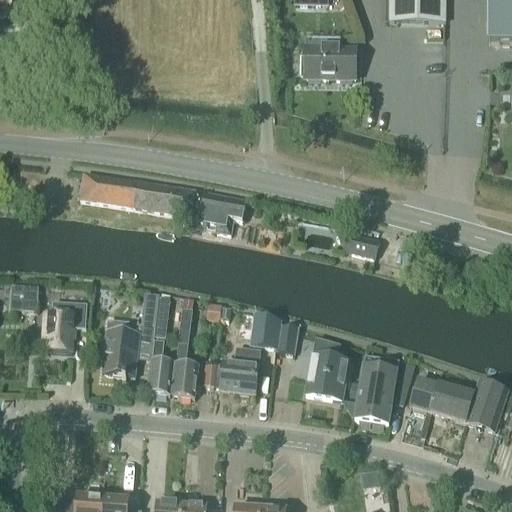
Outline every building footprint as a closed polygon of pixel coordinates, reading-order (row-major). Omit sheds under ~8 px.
[(9,13),(8,0),(0,0),(0,21),(6,22),(6,13),(9,13)] [(310,11),(310,0),(293,0),(294,10),(310,11)] [(385,0),(385,28),(446,29),(445,0),(385,0)] [(511,0),(488,0),(488,49),(511,48),(511,0)] [(339,51),(339,43),(305,43),(305,68),(300,68),(300,81),(304,81),(304,84),(355,85),(355,52),(339,51)] [(79,208),(191,224),(195,197),(83,180),(79,208)] [(233,227),(241,228),(246,208),(198,198),(190,235),(231,242),(233,227)] [(343,258),(374,266),(379,247),(348,239),(343,258)] [(37,318),(38,294),(9,292),(7,316),(37,318)] [(155,332),(154,343),(165,344),(169,305),(157,303),(154,332),(155,332)] [(181,303),(170,402),(193,405),(197,374),(185,373),(192,306),(181,303)] [(43,318),(42,345),(46,345),(45,358),(71,359),(72,335),(72,334),(75,334),(85,335),(87,310),(52,308),(52,314),(51,319),(50,319),(43,318)] [(222,313),(220,325),(228,327),(230,314),(222,313)] [(255,320),(250,352),(275,356),(279,331),(280,327),(255,320)] [(105,338),(101,381),(133,385),(135,367),(150,368),(152,348),(153,347),(154,343),(155,332),(154,332),(128,329),(107,327),(105,338)] [(294,361),(298,340),(299,334),(279,331),(275,356),(275,358),(294,361)] [(150,368),(147,400),(168,402),(171,371),(161,370),(163,348),(153,347),(152,348),(150,368)] [(213,391),(213,392),(221,393),(221,396),(254,400),(257,374),(259,357),(236,354),(235,361),(234,371),(224,369),(224,371),(215,370),(213,391)] [(341,408),(347,369),(311,363),(304,402),(341,408)] [(363,366),(354,426),(387,431),(391,408),(397,372),(363,366)] [(205,369),(202,390),(213,391),(215,370),(205,369)] [(391,407),(391,408),(402,411),(412,375),(397,370),(397,372),(391,407)] [(429,419),(438,391),(418,386),(410,414),(413,415),(413,416),(414,419),(423,421),(426,420),(426,418),(429,419)] [(438,391),(429,419),(493,438),(506,398),(477,389),(473,402),(438,391)] [(76,503),(75,511),(100,511),(101,505),(76,503)]
